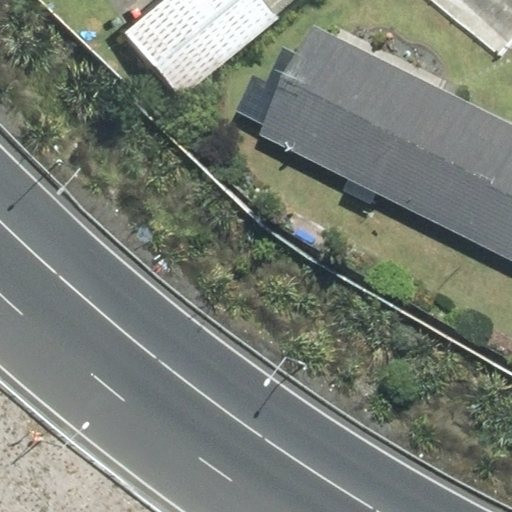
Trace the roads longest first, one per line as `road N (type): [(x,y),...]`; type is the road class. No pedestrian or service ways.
road 1 (motorway): [(0,178),(118,287),(255,392),(356,463),(447,511)]
road 2 (motorway): [(0,289),(167,430),(286,511)]
